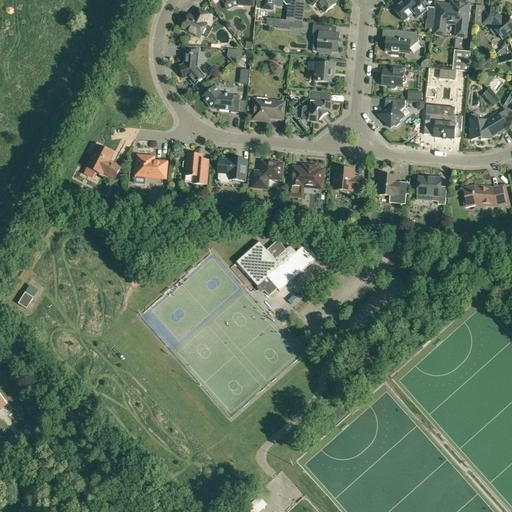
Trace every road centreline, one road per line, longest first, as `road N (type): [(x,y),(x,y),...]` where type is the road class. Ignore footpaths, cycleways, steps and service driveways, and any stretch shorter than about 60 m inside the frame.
road 1 (residential): [(158,511),(0,337)]
road 2 (residential): [(209,137),(173,98),(162,67),(164,17),(175,0)]
road 3 (residential): [(511,154),(471,163),(371,152)]
road 4 (residential): [(332,148),(209,137)]
road 5 (residential): [(354,123),(366,1)]
